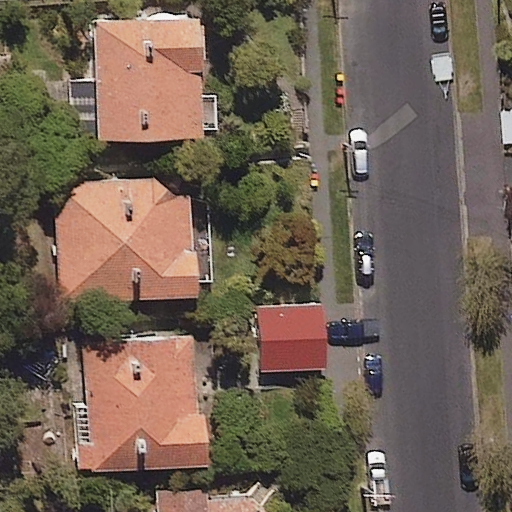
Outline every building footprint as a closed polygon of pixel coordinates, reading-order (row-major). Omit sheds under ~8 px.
[(193,114),(189,0),(158,0),(88,2),(89,77),(66,78),(67,126),(135,125),(135,116),(193,114)] [(511,91),(499,92),(500,134),(511,133),(511,91)] [(180,161),(50,169),(58,290),(211,280),(207,216),(184,217),(180,161)] [(321,361),(315,295),(252,300),(258,367),(321,361)] [(198,447),(182,315),(74,328),(90,460),(198,447)] [(200,474),(152,479),(156,511),(144,511),(257,511),(254,482),(202,489),(200,474)]
